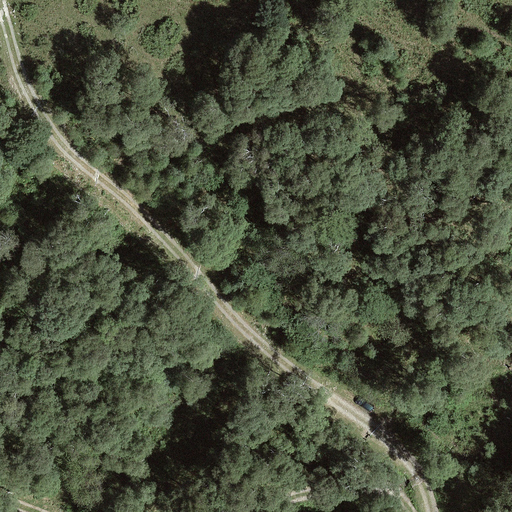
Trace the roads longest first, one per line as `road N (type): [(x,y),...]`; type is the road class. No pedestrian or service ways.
road 1 (track): [(0,10),(20,80),(48,128),(238,325),(390,441),(422,483),(429,511)]
road 2 (track): [(413,511),(399,495),(362,486),(257,511)]
